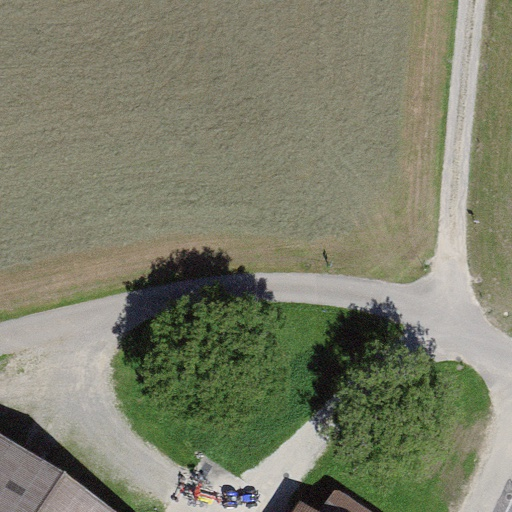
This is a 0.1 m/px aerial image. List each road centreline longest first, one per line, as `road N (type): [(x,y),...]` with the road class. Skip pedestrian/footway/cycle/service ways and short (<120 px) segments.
road 1 (track): [(447,319),(323,288),(225,288),(0,340)]
road 2 (track): [(447,319),(476,0)]
road 3 (track): [(264,511),(363,387),(447,319)]
road 4 (track): [(217,511),(83,431),(55,326)]
